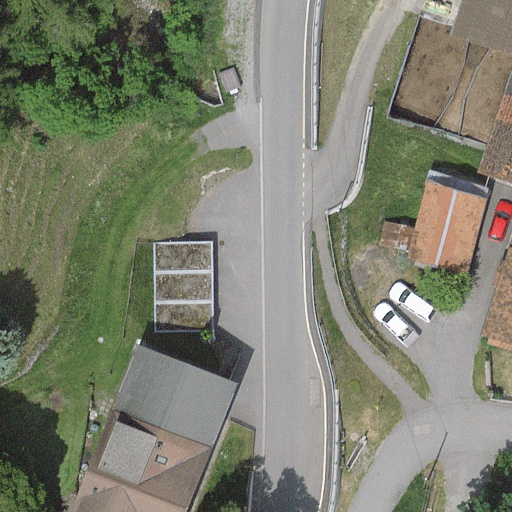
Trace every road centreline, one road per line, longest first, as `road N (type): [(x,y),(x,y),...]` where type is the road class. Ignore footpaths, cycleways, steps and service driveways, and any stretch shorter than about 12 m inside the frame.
road 1 (unclassified): [(281,511),(286,0)]
road 2 (residential): [(511,431),(474,426),(421,437),(394,466),(370,511)]
